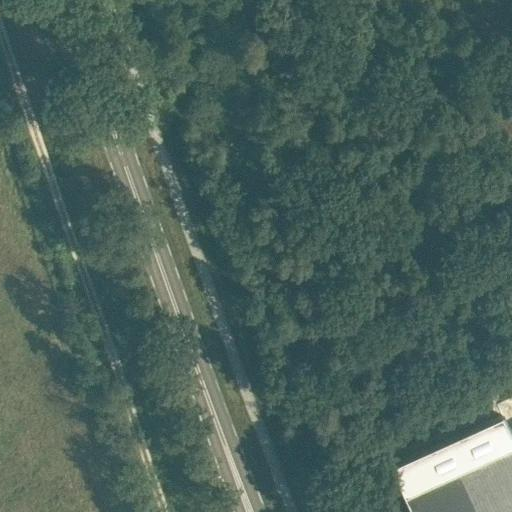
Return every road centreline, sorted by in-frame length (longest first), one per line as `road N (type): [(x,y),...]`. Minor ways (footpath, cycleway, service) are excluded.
road 1 (primary): [(253,511),(70,0)]
road 2 (track): [(169,511),(0,12)]
